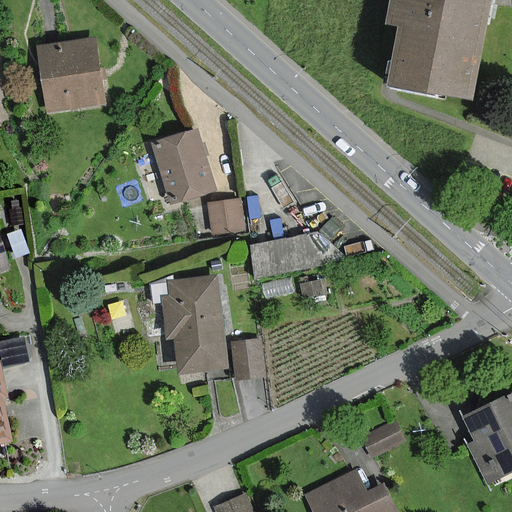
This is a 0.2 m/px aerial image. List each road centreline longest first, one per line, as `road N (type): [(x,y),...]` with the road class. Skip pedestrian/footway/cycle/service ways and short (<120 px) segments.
road 1 (residential): [(119,0),(484,320)]
road 2 (secondary): [(191,0),(511,281)]
road 3 (residential): [(101,490),(228,446),(484,320)]
